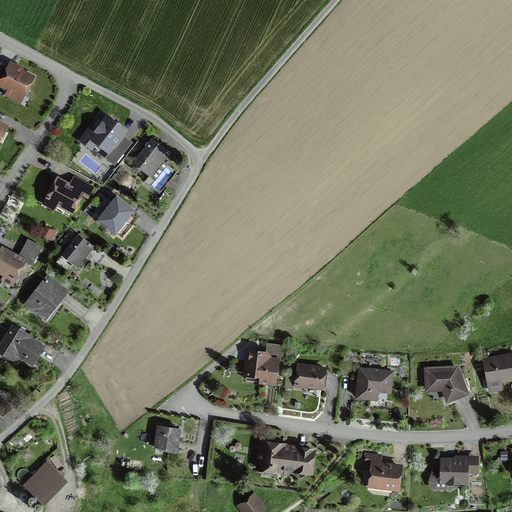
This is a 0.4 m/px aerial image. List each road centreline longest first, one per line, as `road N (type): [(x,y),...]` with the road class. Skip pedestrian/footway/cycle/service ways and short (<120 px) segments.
road 1 (residential): [(66,72),(151,117),(201,159),(84,354),(0,439)]
road 2 (residential): [(243,342),(192,385),(191,406),(206,411),(357,434),(511,430)]
road 3 (track): [(201,159),(335,0)]
road 4 (residential): [(66,72),(68,93),(0,195)]
